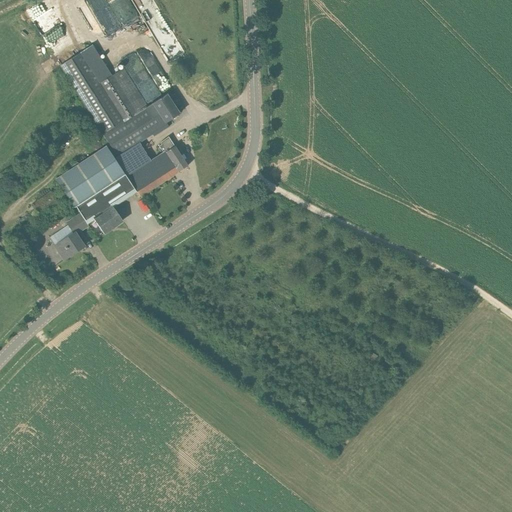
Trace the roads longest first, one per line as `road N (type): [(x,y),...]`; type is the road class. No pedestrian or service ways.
road 1 (tertiary): [(0,360),(68,299),(240,179),(255,136),(249,0)]
road 2 (track): [(245,171),(511,315)]
